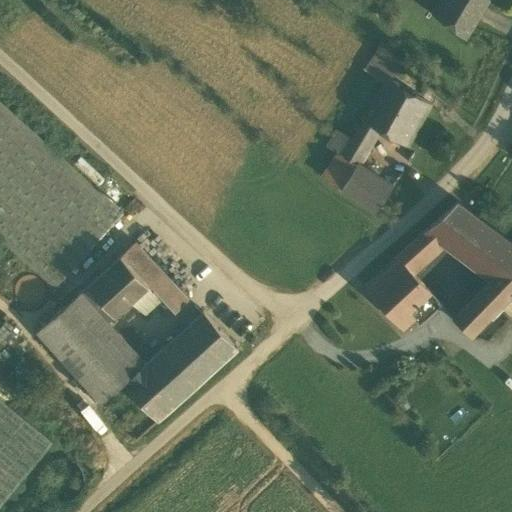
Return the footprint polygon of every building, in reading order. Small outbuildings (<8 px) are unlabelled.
[(442,0),(413,0),(434,15),(443,0),(442,0)] [(465,38),(475,21),(443,0),(434,15),(465,38)] [(475,21),(483,7),(471,0),(443,0),(475,21)] [(364,72),(384,85),(387,78),(375,71),(387,55),(379,49),(364,72)] [(401,65),(387,55),(375,71),(387,78),(390,80),(401,65)] [(377,130),(406,147),(430,105),(415,96),(414,99),(396,89),(398,85),(390,80),(387,78),(384,85),(362,122),(377,130)] [(0,241),(54,289),(122,213),(0,103),(0,241)] [(341,156),(355,165),(361,157),(377,130),(362,122),(351,139),(341,156)] [(335,153),(341,156),(351,139),(335,130),(324,147),(335,153)] [(320,175),(324,178),(341,156),(335,153),(320,175)] [(324,178),(340,189),(355,165),(341,156),(324,178)] [(73,165),(96,187),(103,179),(80,157),(73,165)] [(370,162),(361,157),(355,165),(365,170),(370,162)] [(392,187),(365,170),(355,165),(340,189),(339,190),(375,213),(392,187)] [(445,245),(479,270),(508,241),(457,202),(425,230),(445,245)] [(399,260),(413,274),(445,245),(425,230),(394,257),(398,261),(399,260)] [(453,318),(470,335),(498,306),(509,295),(505,291),(511,284),(511,243),(508,241),(479,270),(490,279),(453,318)] [(135,242),(120,256),(148,285),(152,290),(153,289),(163,300),(174,313),(188,300),(135,242)] [(124,308),(148,285),(120,256),(87,287),(114,316),(124,308)] [(367,290),(402,328),(413,318),(419,325),(442,304),(413,274),(399,260),(398,261),(367,290)] [(34,306),(41,300),(44,292),(42,284),(36,278),(27,276),(19,279),(14,286),(14,295),(18,302),(26,306),(34,306)] [(148,285),(124,308),(138,323),(163,300),(153,289),(152,290),(148,285)] [(100,404),(123,383),(146,362),(109,321),(114,316),(87,287),(36,332),(100,404)] [(511,316),(511,297),(509,295),(498,306),(511,318),(511,316)] [(203,312),(146,362),(123,383),(158,422),(238,349),(203,311),(203,312)] [(387,385),(374,395),(384,407),(396,397),(387,385)] [(0,505),(53,441),(0,397),(0,505)] [(70,501),(79,494),(83,483),(81,471),(74,462),(63,458),(51,460),(42,467),(38,478),(40,490),(47,499),(58,503),(70,501)]
